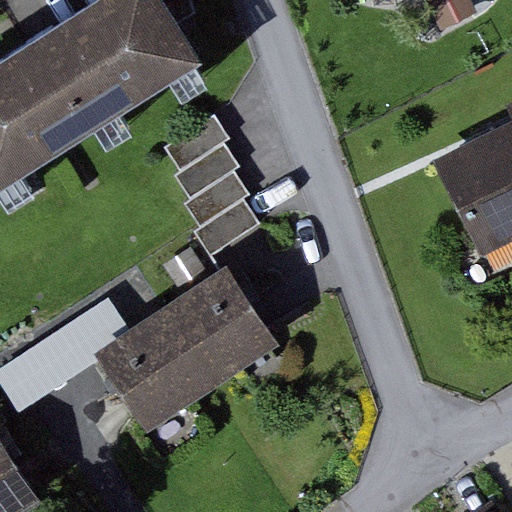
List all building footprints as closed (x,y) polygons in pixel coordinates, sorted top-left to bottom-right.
[(174,0),(109,0),(0,69),(0,186),(6,196),(215,63),(174,0)] [(226,118),(169,138),(208,251),(265,231),(226,118)] [(511,132),(447,162),(486,249),(511,237),(511,132)] [(293,343),(240,262),(110,348),(164,429),(293,343)] [(0,511),(49,511),(57,507),(3,426),(0,428),(0,511)]
